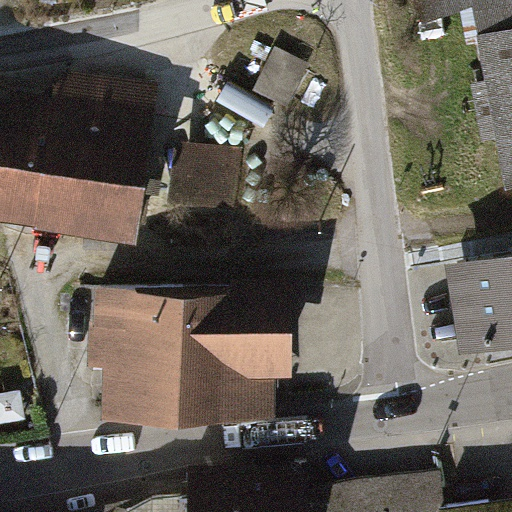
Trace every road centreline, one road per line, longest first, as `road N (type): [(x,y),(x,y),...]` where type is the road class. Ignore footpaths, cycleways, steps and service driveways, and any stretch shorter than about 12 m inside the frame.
road 1 (residential): [(401,420),(355,0)]
road 2 (tertiary): [(0,476),(401,420)]
road 3 (residential): [(237,0),(0,50)]
